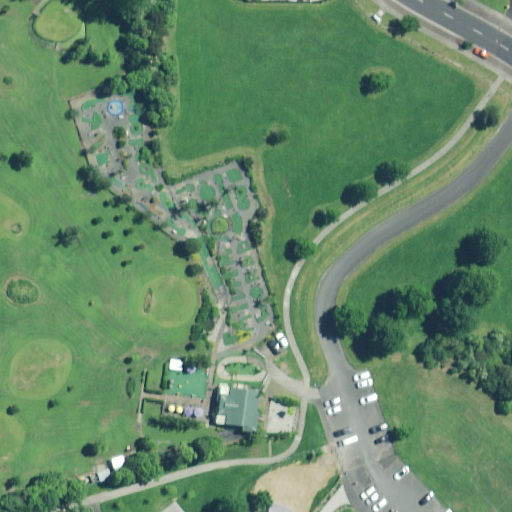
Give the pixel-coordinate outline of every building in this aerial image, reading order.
[(179,362),(167,360),(166,370),(177,371),(179,362)] [(256,437),(261,392),(229,389),(224,434),(256,437)] [(183,408),(181,409),(181,408),(180,408),(180,407),(179,406),(178,406),(177,406),(176,406),(175,406),(174,406),(173,407),(172,408),(171,407),(171,406),(170,405),(169,404),(168,404),(167,404),(166,404),(165,404),(164,405),(162,406),(162,407),(162,408),(162,409),(162,410),(162,411),(162,412),(163,412),(163,413),(164,414),(165,414),(166,414),(167,414),(168,414),(169,414),(170,413),(171,413),(171,412),(172,413),(172,414),(173,415),(174,416),(175,416),(176,416),(177,416),(178,416),(179,415),(180,414),(181,414),(181,415),(182,416),(183,417),(184,417),(185,418),(186,418),(187,418),(188,417),(189,417),(189,416),(190,416),(191,415),(191,414),(191,413),(191,412),(191,411),(191,410),(190,409),(189,408),(188,407),(187,407),(186,407),(185,407),(184,407),(183,408)] [(119,455),(107,460),(114,479),(127,475),(119,455)] [(92,479),(86,481),(88,486),(109,479),(106,469),(91,474),(92,479)]
